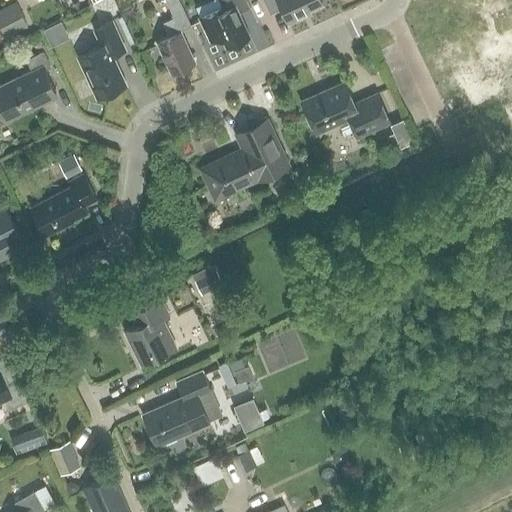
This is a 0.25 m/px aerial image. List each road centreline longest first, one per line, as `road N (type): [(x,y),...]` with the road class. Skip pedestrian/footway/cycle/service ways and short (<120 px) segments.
road 1 (residential): [(41,302),(117,254),(150,126),(388,15),(394,0)]
road 2 (residential): [(134,511),(41,302)]
